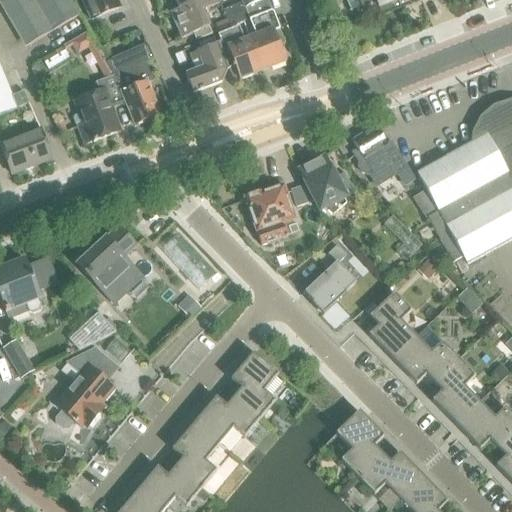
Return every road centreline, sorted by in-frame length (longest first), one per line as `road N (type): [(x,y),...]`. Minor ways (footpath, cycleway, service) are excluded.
road 1 (residential): [(276,300),(479,511)]
road 2 (residential): [(276,300),(100,502)]
road 3 (tertiary): [(325,107),(511,33)]
road 4 (residential): [(153,169),(276,300)]
road 5 (residential): [(200,151),(135,0)]
road 6 (tertiary): [(0,223),(153,169)]
road 7 (tertiary): [(200,151),(325,107)]
